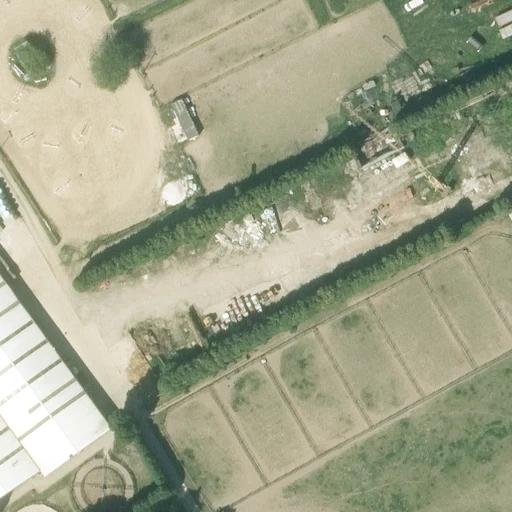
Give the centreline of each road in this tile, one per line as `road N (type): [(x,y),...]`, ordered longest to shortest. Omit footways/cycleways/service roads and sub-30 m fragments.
road 1 (unclassified): [(194,511),(87,324)]
road 2 (track): [(0,176),(87,324)]
